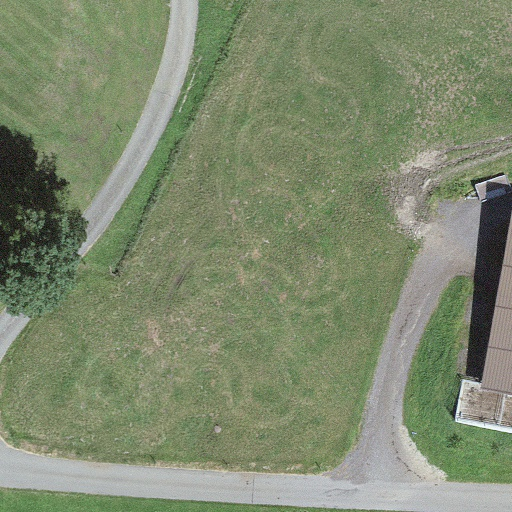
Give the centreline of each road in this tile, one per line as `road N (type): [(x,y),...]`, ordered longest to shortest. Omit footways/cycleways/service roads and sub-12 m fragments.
road 1 (track): [(0,467),(511,503)]
road 2 (track): [(0,344),(126,175),(169,83),(184,0)]
